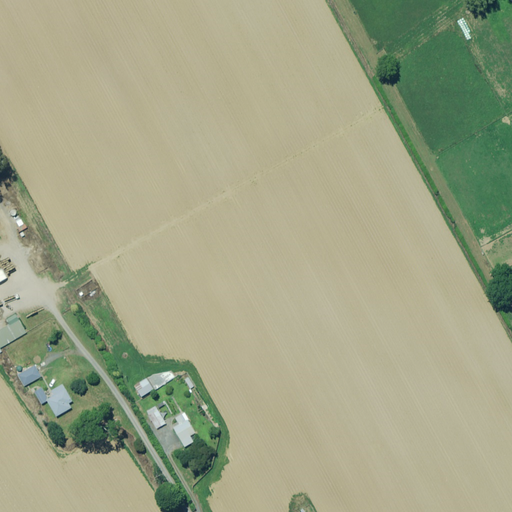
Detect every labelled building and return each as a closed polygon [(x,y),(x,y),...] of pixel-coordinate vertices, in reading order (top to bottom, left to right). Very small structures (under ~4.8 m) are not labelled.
[(20,216),(16,219),(21,227),(18,229),(21,233),(29,227),(27,224),(26,225),(20,216)] [(43,250),(33,232),(24,237),(34,255),(43,250)] [(0,283),(9,278),(4,269),(0,271),(0,283)] [(0,349),(29,333),(18,314),(8,320),(11,325),(0,331),(0,349)] [(43,377),(37,366),(21,375),(27,386),(43,377)] [(155,389),(149,379),(137,387),(143,397),(155,389)] [(57,395),(50,399),(43,388),(36,392),(43,405),(49,402),(58,417),(73,409),(70,403),(75,400),(66,383),(54,390),(57,395)] [(167,424),(159,411),(151,416),(158,429),(167,424)] [(197,433),(186,413),(177,418),(180,422),(174,425),(186,447),(195,442),(192,436),(197,433)]
